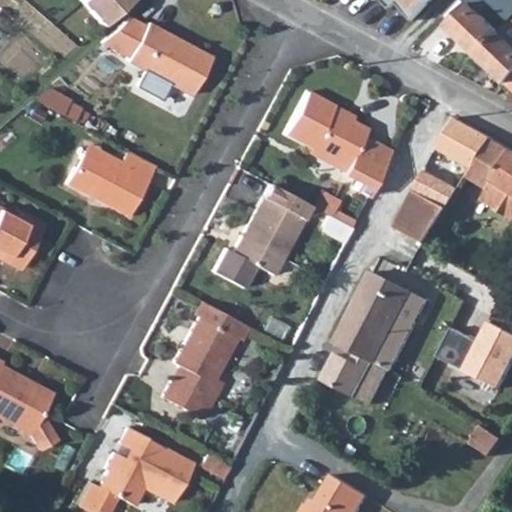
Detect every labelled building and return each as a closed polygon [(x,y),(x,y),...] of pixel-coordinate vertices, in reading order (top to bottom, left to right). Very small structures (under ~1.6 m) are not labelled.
[(79,0),(99,21),(124,0),(79,0)] [(406,0),(417,11),(428,0),(406,0)] [(500,34),(511,22),(511,0),(461,0),(467,6),(469,4),(497,31),(500,34)] [(448,25),(476,53),(497,31),(469,4),(467,6),(448,25)] [(212,57),(148,22),(145,28),(128,18),(100,42),(129,57),(128,60),(191,95),(212,57)] [(511,22),(500,34),(511,45),(511,22)] [(497,31),(476,53),(511,87),(511,45),(500,34),(497,31)] [(284,134),(310,148),(344,166),(342,169),(341,172),(355,180),(351,187),(365,194),(389,149),(361,135),(365,128),(351,121),(331,110),(333,106),(307,92),(284,134)] [(456,117),(440,148),(453,155),(471,166),(489,135),(456,117)] [(471,166),(467,173),(487,184),(480,196),(511,213),(511,149),(489,135),(471,166)] [(100,161),(79,150),(62,181),(88,196),(90,192),(96,195),(93,199),(124,215),(153,164),(124,149),(116,162),(103,155),(100,161)] [(453,155),(445,168),(464,178),(467,173),(471,166),(453,155)] [(445,168),(429,195),(447,205),(464,178),(445,168)] [(228,250),(269,273),(307,204),(266,182),(228,250)] [(416,187),(397,222),(425,239),(447,205),(429,195),(416,187)] [(317,228),(345,241),(357,217),(339,208),(343,199),(322,189),(314,205),(326,210),(317,228)] [(0,207),(0,252),(2,254),(0,257),(0,258),(17,267),(40,222),(16,209),(13,215),(0,207)] [(390,367),(427,297),(373,266),(336,335),(355,346),(390,367)] [(192,314),(186,324),(166,360),(172,363),(155,394),(186,410),(195,416),(204,399),(200,396),(208,382),(203,379),(228,333),(236,338),(244,323),(195,297),(188,311),(192,314)] [(480,339),(453,325),(438,354),(500,386),(511,362),(511,329),(490,319),(480,339)] [(390,367),(355,346),(350,355),(334,346),(330,353),(382,381),(390,367)] [(382,381),(330,353),(320,372),(371,401),(382,381)] [(0,417),(22,430),(31,445),(48,436),(33,411),(44,392),(21,379),(22,377),(0,364),(0,417)] [(186,460),(119,424),(110,439),(121,445),(117,453),(106,447),(96,464),(100,466),(91,481),(84,478),(72,501),(86,508),(88,504),(100,510),(110,491),(126,500),(136,482),(165,497),(186,460)] [(482,426),(474,442),(496,453),(504,437),(482,426)] [(313,508),(309,505),(306,504),(301,511),(356,511),(367,495),(332,475),(317,501),(313,508)]
